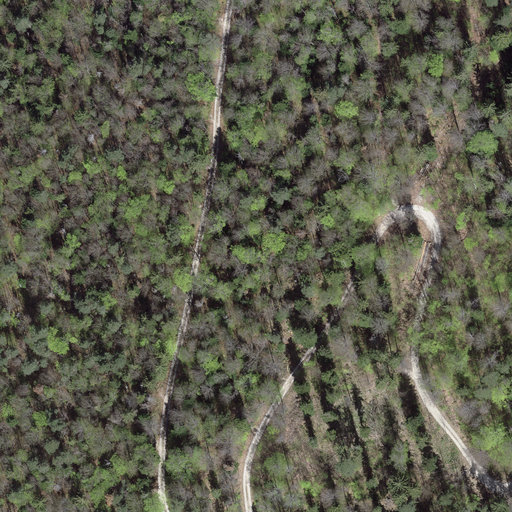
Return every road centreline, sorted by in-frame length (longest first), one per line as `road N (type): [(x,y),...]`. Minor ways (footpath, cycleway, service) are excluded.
road 1 (track): [(511,487),(495,486),(479,472),(422,389),(415,334),(437,236),(427,214),(409,208),(374,239),(338,312),(268,414),(247,465),(249,511)]
road 2 (track): [(163,511),(165,401),(194,269),(233,0)]
